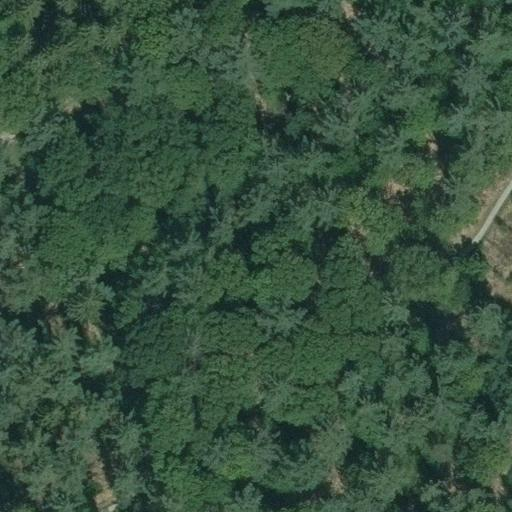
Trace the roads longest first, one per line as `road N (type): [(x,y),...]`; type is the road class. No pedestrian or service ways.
road 1 (track): [(179,511),(105,309),(0,148)]
road 2 (track): [(0,145),(124,83),(229,0)]
